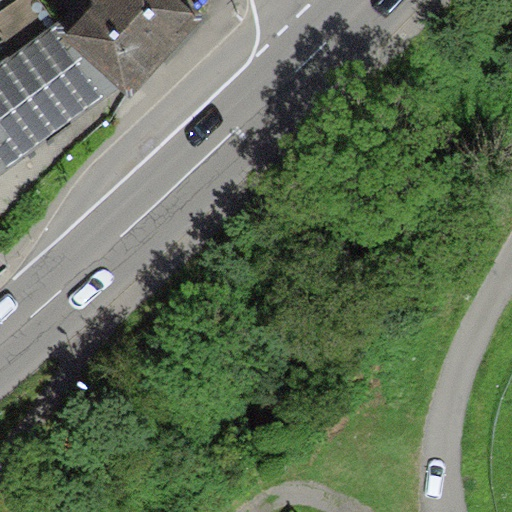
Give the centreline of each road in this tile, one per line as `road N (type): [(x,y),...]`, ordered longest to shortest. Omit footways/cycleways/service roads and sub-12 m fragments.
road 1 (primary): [(335,34),(0,342)]
road 2 (residential): [(446,511),(446,431),(469,348),(511,267)]
